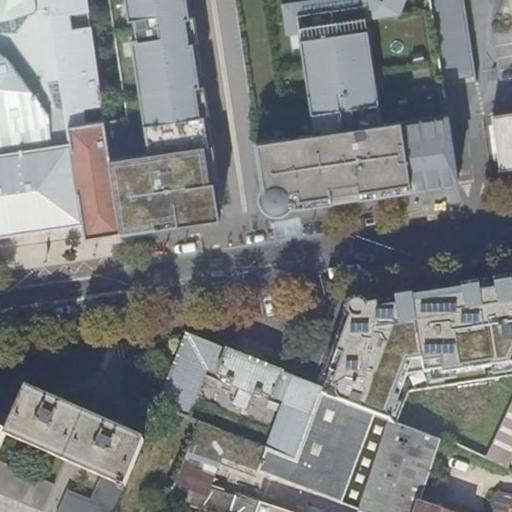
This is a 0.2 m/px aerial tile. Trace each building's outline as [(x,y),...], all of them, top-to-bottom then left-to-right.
[(49,0),(69,126),(104,121),(86,0),(0,0),(0,132),(1,137),(52,129),(50,114),(5,51),(0,35),(0,34),(18,33),(35,3),(46,0),(49,0)] [(169,226),(219,218),(186,0),(108,0),(126,118),(104,121),(120,234),(169,226)] [(361,196),(457,181),(441,78),(474,73),(462,0),(233,0),(265,211),(361,196)] [(511,115),(494,118),(493,117),(491,117),(499,168),(498,168),(498,171),(511,169),(511,115)] [(9,235),(70,226),(81,225),(83,239),(120,234),(104,121),(69,126),(52,129),(1,137),(0,132),(0,244),(10,242),(9,235)] [(81,225),(70,226),(72,241),(83,239),(81,225)] [(511,285),(497,288),(356,309),(341,345),(323,389),(321,396),(412,431),(439,442),(446,445),(487,461),(496,443),(511,410),(511,285)] [(286,402),(266,450),(296,462),(321,396),(323,389),(187,335),(158,408),(188,420),(208,371),(230,379),(228,384),(263,399),(265,393),(286,402)] [(115,511),(144,442),(121,432),(115,430),(109,427),(62,406),(56,404),(51,402),(25,390),(5,434),(5,436),(100,478),(90,502),(67,493),(58,511),(115,511)] [(56,404),(62,406),(64,401),(53,396),(51,402),(56,404)] [(445,511),(418,503),(438,444),(439,442),(412,431),(321,396),(296,462),(266,450),(258,473),(361,511),(445,511)] [(511,449),(511,410),(496,443),(511,449)] [(115,430),(121,432),(123,426),(112,422),(109,427),(115,430)] [(511,449),(496,443),(487,461),(506,468),(511,455),(511,449)] [(198,508),(206,487),(218,457),(190,446),(169,498),(168,499),(198,508)] [(44,511),(54,487),(0,464),(0,494),(41,511),(44,511)] [(229,511),(234,496),(206,487),(198,508),(209,511),(229,511)] [(491,511),(507,511),(511,495),(498,491),(491,511)] [(284,511),(234,496),(229,511),(284,511)]
